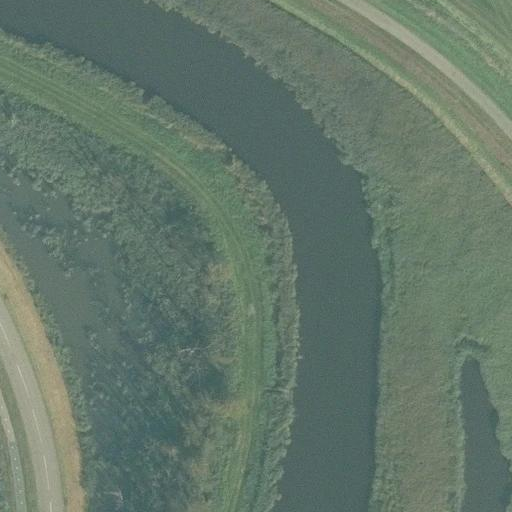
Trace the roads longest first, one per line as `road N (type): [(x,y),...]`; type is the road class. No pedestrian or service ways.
road 1 (track): [(0,65),(141,141),(200,198),(238,254),(252,353),(226,511)]
road 2 (unclassified): [(511,132),(437,59),(348,0)]
road 3 (tertiary): [(0,322),(34,414),(49,511)]
